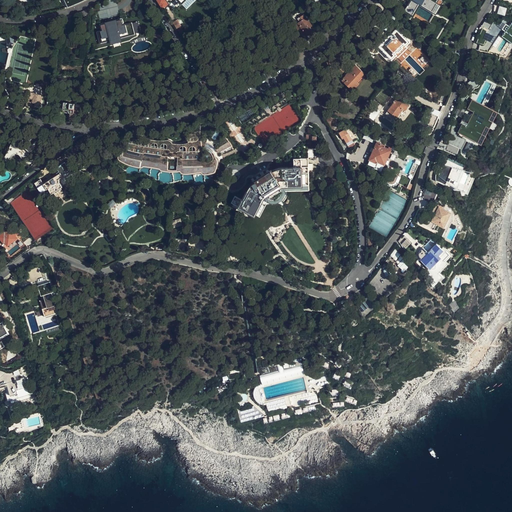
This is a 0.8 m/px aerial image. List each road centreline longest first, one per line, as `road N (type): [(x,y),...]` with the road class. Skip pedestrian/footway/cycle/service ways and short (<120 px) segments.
road 1 (residential): [(0,274),(44,249),(99,271),(156,254),(329,296),(356,279)]
road 2 (residential): [(356,279),(406,220),(490,0)]
road 3 (residential): [(309,56),(316,114),(355,192),(356,279)]
road 4 (track): [(511,199),(503,241),(509,300),(489,344),(466,368)]
road 5 (tertiary): [(84,129),(219,106)]
road 6 (residential): [(153,0),(219,106)]
